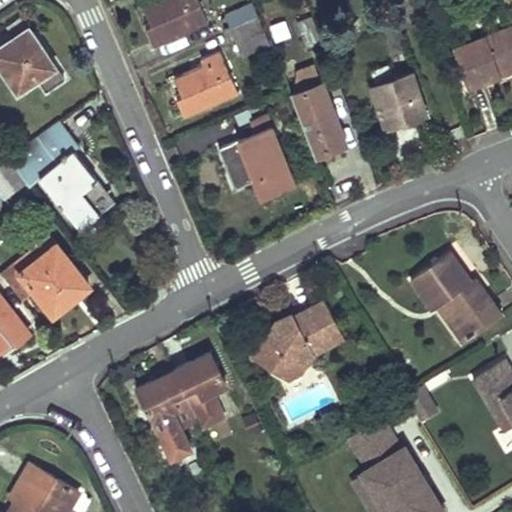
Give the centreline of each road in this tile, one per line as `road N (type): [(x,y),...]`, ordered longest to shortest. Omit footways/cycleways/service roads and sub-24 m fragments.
road 1 (residential): [(82,0),(206,292)]
road 2 (residential): [(465,170),(206,292)]
road 3 (residential): [(206,292),(64,368)]
road 4 (residential): [(64,368),(136,511)]
